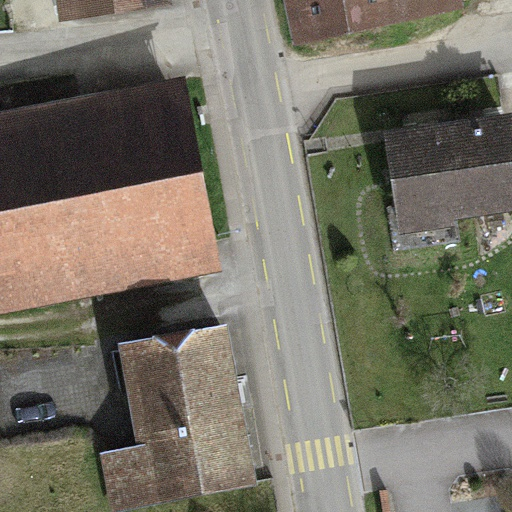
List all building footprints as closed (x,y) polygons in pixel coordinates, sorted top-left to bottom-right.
[(164,0),(60,0),(62,16),(165,4),(164,0)] [(452,0),(291,0),(298,37),(454,8),(452,0)] [(190,102),(0,131),(0,317),(219,282),(190,102)] [(511,147),(511,141),(396,153),(405,236),(511,225),(511,147)] [(254,485),(223,327),(127,346),(148,449),(105,458),(116,511),(254,485)]
